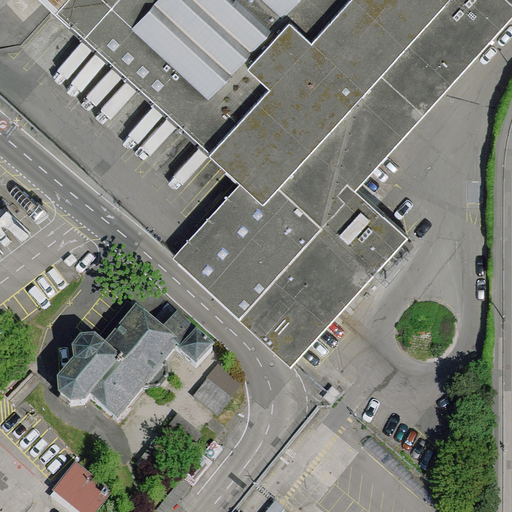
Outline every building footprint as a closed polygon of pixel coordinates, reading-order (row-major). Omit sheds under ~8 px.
[(47,0),(56,9),(63,0),(47,0)] [(511,0),(63,0),(56,9),(248,184),(265,199),(273,191),(316,230),(239,315),(292,362),(409,233),(357,186),(511,15),(511,0)] [(265,199),(248,184),(179,260),(239,315),(316,230),(273,191),(265,199)] [(211,350),(178,322),(164,338),(137,315),(134,318),(127,313),(99,347),(93,343),(81,343),(73,353),(76,366),(59,385),(59,398),(70,406),(83,405),(89,397),(117,422),(143,387),(164,363),(176,350),(197,367),(211,350)] [(169,367),(164,363),(143,387),(147,390),(161,389),(170,378),(169,367)] [(223,373),(214,384),(230,396),(238,384),(223,373)] [(231,401),(207,383),(195,399),(219,417),(231,401)] [(202,437),(178,417),(165,433),(179,445),(189,453),(202,437)] [(177,446),(162,434),(137,464),(141,466),(153,476),(177,446)] [(101,495),(78,472),(67,483),(72,488),(90,506),(101,495)] [(90,506),(72,488),(61,498),(74,511),(90,511),(93,510),(90,506)] [(284,511),(286,510),(277,502),(268,511),(284,511)]
